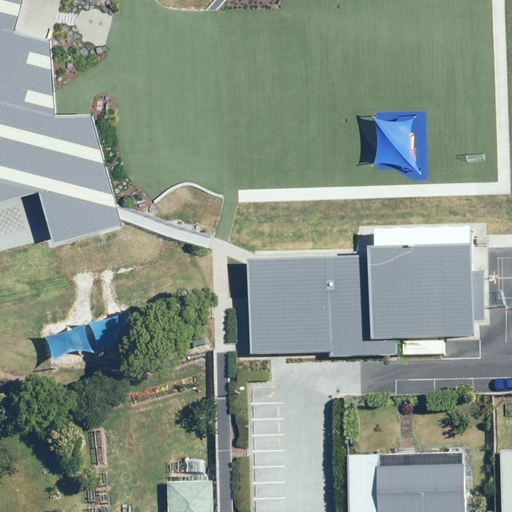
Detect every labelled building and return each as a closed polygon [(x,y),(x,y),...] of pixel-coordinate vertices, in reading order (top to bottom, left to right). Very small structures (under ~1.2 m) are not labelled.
[(0,0),(0,184),(55,173),(77,233),(128,215),(106,97),(71,94),(74,32),(30,23),(39,0),(0,0)] [(227,68),(230,187),(256,186),(257,200),(267,200),(266,185),(296,184),(295,130),(311,130),(309,48),(262,49),(262,67),(227,68)] [(342,123),(341,161),(377,162),(378,125),(342,123)] [(503,131),(440,133),(442,185),(505,182),(503,131)] [(388,262),(389,342),(495,341),(494,250),(388,250),(388,262)] [(389,342),(388,262),(261,263),(261,358),(389,357),(389,342)] [(511,511),(511,450),(497,451),(498,511),(511,511)] [(460,511),(459,453),(372,455),(373,511),(460,511)] [(50,476),(53,511),(79,511),(78,497),(76,497),(74,473),(50,476)] [(176,483),(176,511),(220,511),(221,483),(176,483)]
